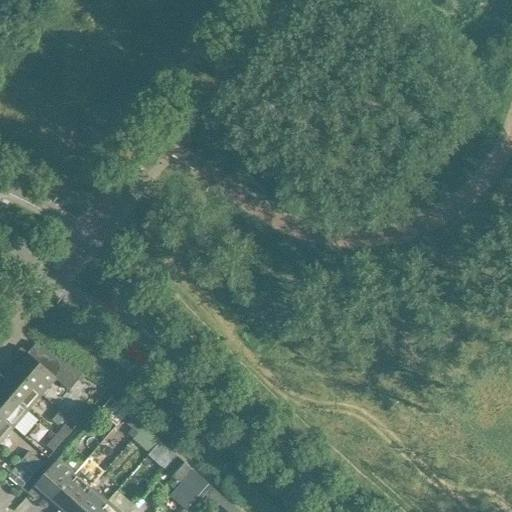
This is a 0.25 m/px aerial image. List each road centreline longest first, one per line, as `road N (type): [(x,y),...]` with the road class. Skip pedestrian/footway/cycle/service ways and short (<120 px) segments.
road 1 (tertiary): [(348,511),(157,338)]
road 2 (tertiary): [(157,338),(88,240),(0,182)]
road 3 (tertiary): [(0,228),(69,296),(157,338)]
